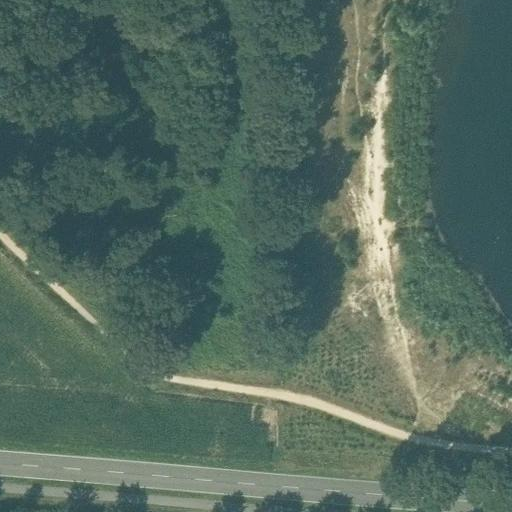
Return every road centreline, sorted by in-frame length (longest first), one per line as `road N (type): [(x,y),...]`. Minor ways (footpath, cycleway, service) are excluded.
road 1 (unknown): [(0,223),(155,371),(272,393),(417,443),(511,450)]
road 2 (tertiary): [(0,464),(511,504)]
